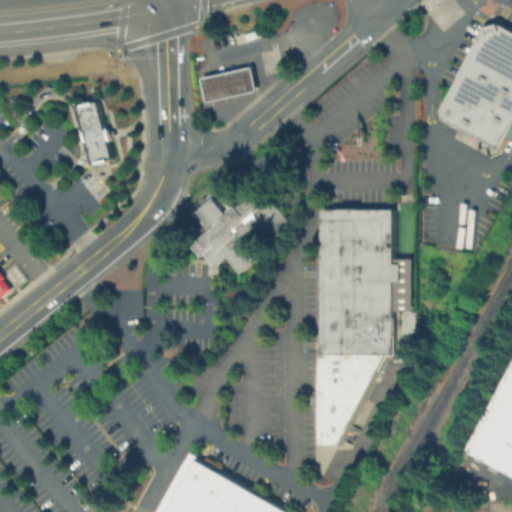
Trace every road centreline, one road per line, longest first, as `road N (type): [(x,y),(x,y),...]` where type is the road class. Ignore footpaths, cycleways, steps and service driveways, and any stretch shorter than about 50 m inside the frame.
road 1 (tertiary): [(0,332),(148,206),(167,144)]
road 2 (tertiary): [(374,19),(239,136),(217,145),(167,144)]
road 3 (tertiary): [(162,0),(167,144)]
